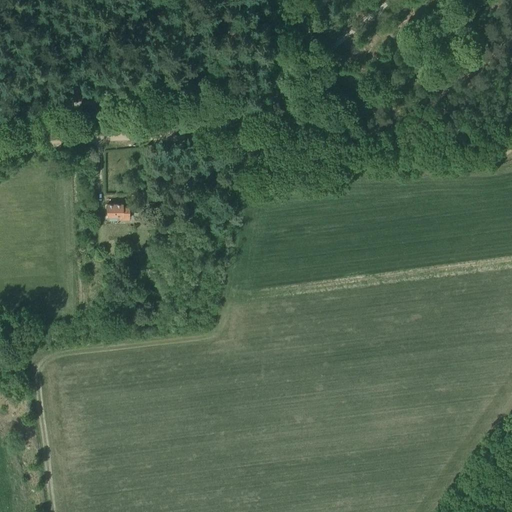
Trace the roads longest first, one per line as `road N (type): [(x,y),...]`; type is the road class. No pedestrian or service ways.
road 1 (track): [(0,149),(123,137),(402,161),(493,156),(511,147)]
road 2 (track): [(255,152),(279,77),(295,62),(325,0)]
